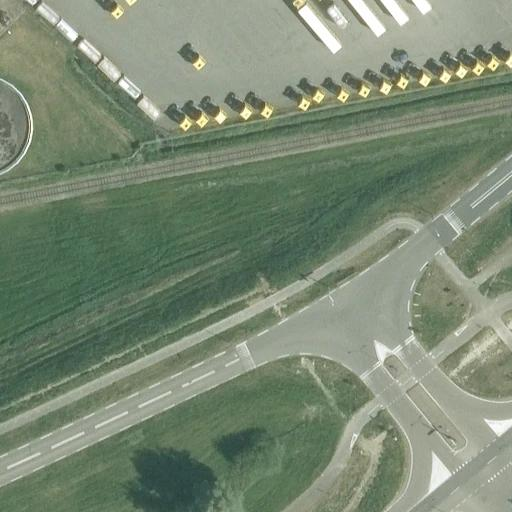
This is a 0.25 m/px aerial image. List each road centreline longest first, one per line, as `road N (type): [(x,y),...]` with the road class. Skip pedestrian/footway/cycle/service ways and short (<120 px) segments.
road 1 (unknown): [(117,51),(142,79),(167,91),(406,65),(465,44),(473,31),(469,0)]
road 2 (tertiary): [(0,475),(331,317)]
road 3 (tertiary): [(331,317),(461,485)]
road 4 (tertiary): [(495,457),(362,296)]
road 5 (tertiary): [(362,296),(511,173)]
